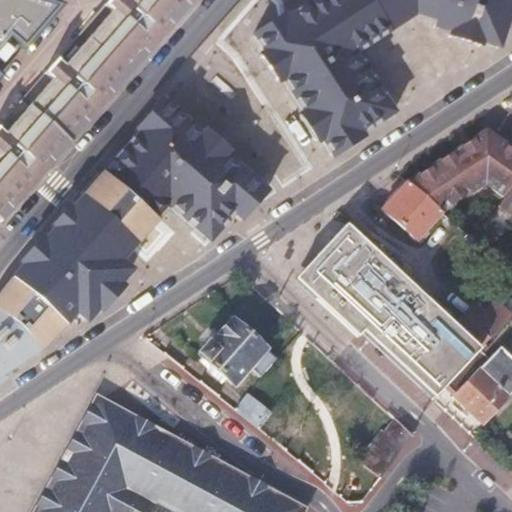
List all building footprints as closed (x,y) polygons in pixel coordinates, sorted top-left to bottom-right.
[(17,43),(51,3),(40,0),(0,0),(0,32),(2,31),(17,43)] [(0,220),(190,0),(102,0),(0,116),(0,220)] [(511,0),(307,0),(249,36),(336,162),(404,120),(360,59),(427,21),(511,52),(511,50),(511,0)] [(209,241),(275,196),(160,103),(28,252),(0,289),(0,385),(140,289),(126,276),(179,216),(209,241)] [(505,199),(511,189),(511,150),(484,132),(470,141),(474,146),(466,151),(462,146),(406,183),(441,214),(485,184),(505,199)] [(474,146),(470,141),(462,146),(466,151),(474,146)] [(417,241),(441,214),(406,183),(382,211),(417,241)] [(511,189),(505,199),(498,209),(511,218),(511,189)] [(307,285),(432,400),(445,386),(480,350),(450,323),(362,244),(357,239),(307,285)] [(480,350),(511,316),(511,299),(510,298),(499,310),(491,303),(484,311),(472,301),(450,323),(480,350)] [(230,320),(199,356),(234,386),(248,370),(258,378),(275,360),(230,320)] [(504,398),(511,389),(511,361),(501,351),(492,360),(480,350),(445,386),(456,394),(454,397),(483,423),(506,400),(504,398)] [(298,511),(87,398),(25,511),(298,511)] [(269,414),(249,398),(237,413),(257,428),(269,414)] [(267,436),(279,421),(269,414),(257,428),(267,436)] [(382,476),(413,436),(412,435),(397,421),(388,432),(385,430),(362,461),(382,476)]
